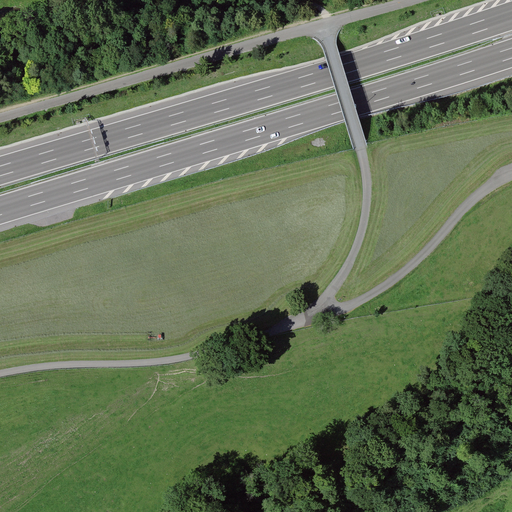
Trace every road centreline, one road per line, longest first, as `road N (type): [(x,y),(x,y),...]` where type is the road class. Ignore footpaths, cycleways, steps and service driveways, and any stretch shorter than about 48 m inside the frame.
road 1 (residential): [(0,374),(195,355),(315,311),(354,253),(368,198),(326,35)]
road 2 (motorway): [(0,210),(511,53)]
road 3 (motorway): [(511,15),(0,171)]
road 4 (unknown): [(381,0),(0,110)]
road 5 (unclassified): [(0,118),(324,24)]
road 6 (track): [(511,178),(485,191),(408,270),(374,293),(315,311)]
road 7 (track): [(186,0),(213,14),(316,6),(328,23)]
